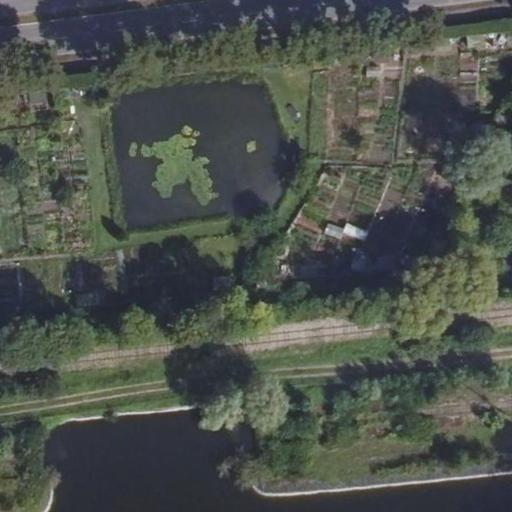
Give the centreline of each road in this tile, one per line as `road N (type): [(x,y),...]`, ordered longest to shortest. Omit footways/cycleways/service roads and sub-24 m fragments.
road 1 (track): [(0,414),(115,394),(511,352)]
road 2 (primary): [(0,46),(357,0)]
